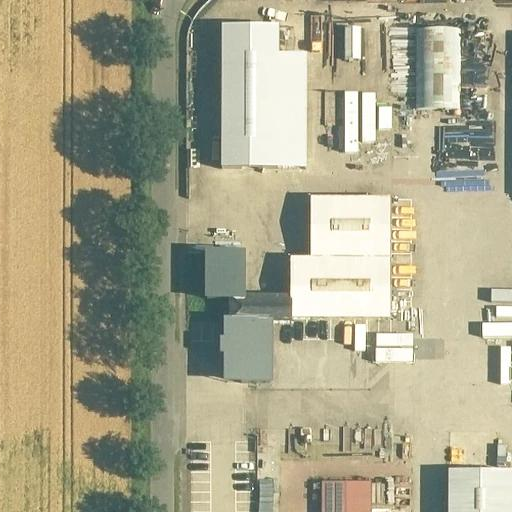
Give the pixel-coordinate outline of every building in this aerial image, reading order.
[(443,20),(398,24),(405,118),(450,114),(443,20)] [(208,29),(211,170),(269,168),(265,28),(208,29)] [(387,140),(386,115),(349,117),(350,142),(387,140)] [(217,295),(218,321),(386,319),(384,202),(299,204),(300,260),(277,261),(277,294),(217,295)] [(259,386),(259,357),(205,358),(205,387),(259,386)] [(505,511),(505,471),(426,470),(426,511),(505,511)] [(359,511),(358,482),(309,485),(310,511),(359,511)]
